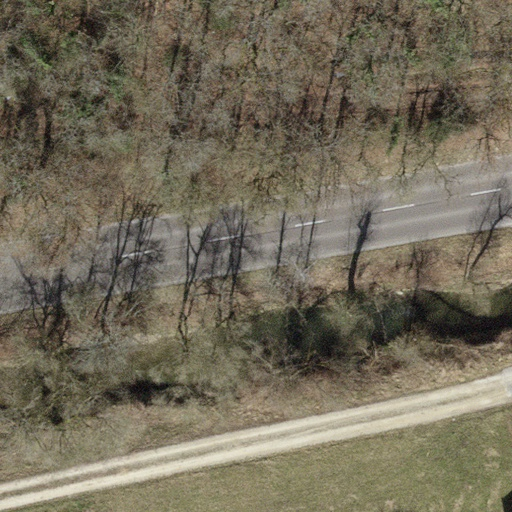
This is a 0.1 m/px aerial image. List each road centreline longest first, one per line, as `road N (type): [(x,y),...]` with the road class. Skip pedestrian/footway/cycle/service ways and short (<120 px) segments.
road 1 (track): [(511,382),(0,493)]
road 2 (primary): [(511,181),(0,277)]
road 3 (track): [(0,122),(511,81)]
